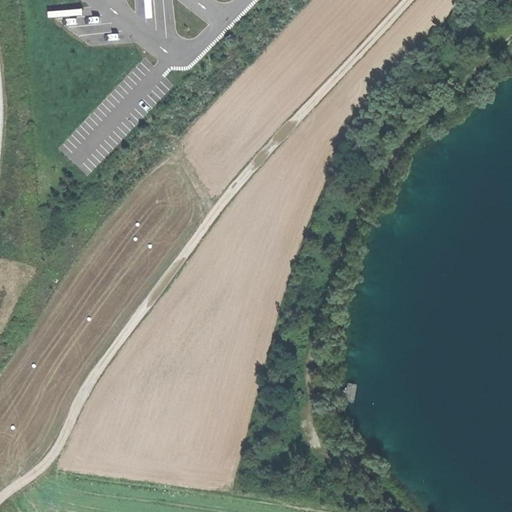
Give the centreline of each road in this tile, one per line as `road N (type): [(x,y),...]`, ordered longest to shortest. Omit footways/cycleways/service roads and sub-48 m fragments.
road 1 (track): [(412,0),(217,211),(111,357),(56,454),(0,500)]
road 2 (track): [(511,38),(412,131),(387,168),(357,217),(314,348),(312,432),(393,511)]
